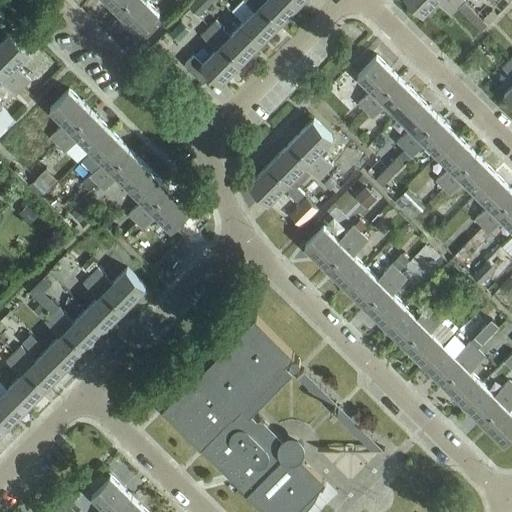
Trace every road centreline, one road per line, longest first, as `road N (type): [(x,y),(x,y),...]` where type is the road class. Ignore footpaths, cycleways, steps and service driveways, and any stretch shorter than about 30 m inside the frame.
road 1 (residential): [(243,235),(511,501)]
road 2 (residential): [(243,235),(84,394)]
road 3 (residential): [(511,149),(360,0)]
road 4 (residential): [(345,0),(198,146)]
road 5 (residential): [(58,6),(198,146)]
road 6 (residential): [(84,394),(203,511)]
road 7 (residential): [(84,394),(0,480)]
